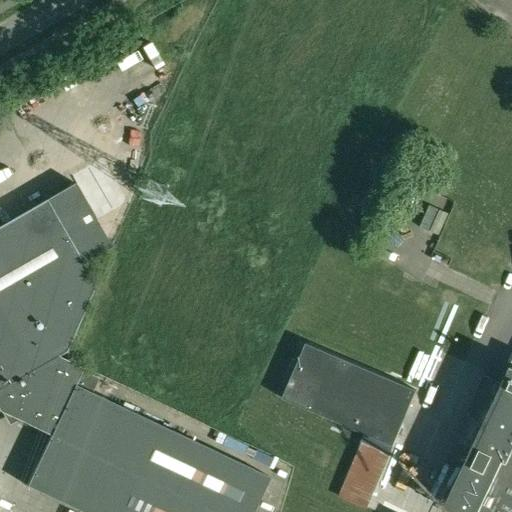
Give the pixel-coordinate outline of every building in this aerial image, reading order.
[(185,23),(162,49),(171,57),(193,31),(185,23)] [(48,86),(62,111),(83,99),(68,74),(48,86)] [(0,226),(0,411),(50,436),(27,486),(80,511),(253,511),(270,478),(91,393),(75,385),(82,371),(83,368),(59,357),(66,352),(95,285),(83,263),(111,247),(74,183),(0,226)] [(449,228),(463,210),(450,201),(437,219),(449,228)] [(283,399),(394,446),(417,391),(306,344),(283,399)] [(511,511),(511,366),(503,385),(485,376),(466,414),(485,423),(445,510),(449,511),(511,511)] [(98,378),(82,371),(75,385),(91,393),(98,378)] [(338,498),(367,510),(391,455),(362,443),(338,498)]
